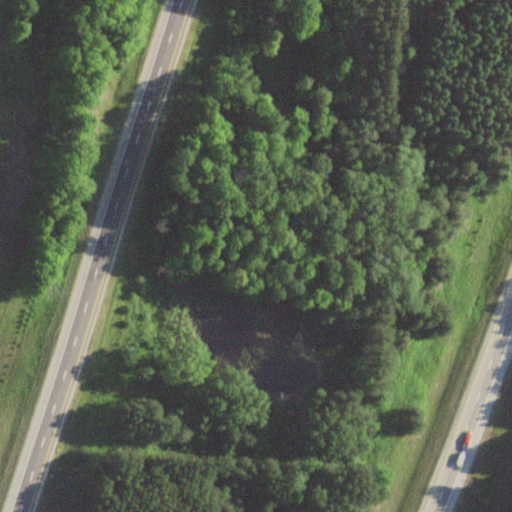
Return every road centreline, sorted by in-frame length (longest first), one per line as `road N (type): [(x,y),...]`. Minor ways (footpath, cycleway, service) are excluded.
road 1 (motorway): [(175,0),(14,511)]
road 2 (motorway): [(429,511),(511,298)]
